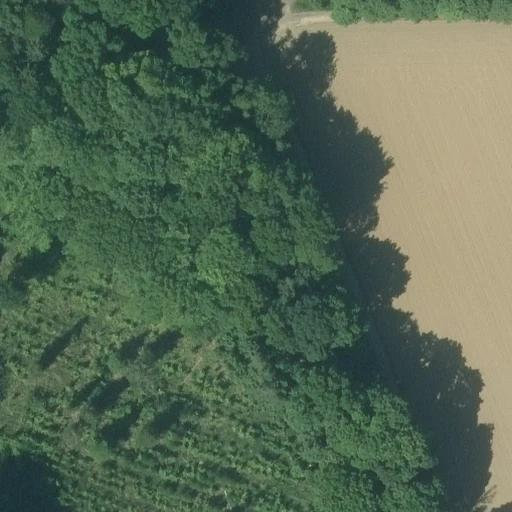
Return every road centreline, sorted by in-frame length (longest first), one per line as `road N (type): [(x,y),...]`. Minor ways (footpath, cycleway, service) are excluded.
road 1 (track): [(439,511),(252,29)]
road 2 (residential): [(0,139),(125,0)]
road 3 (track): [(148,0),(175,41),(209,60),(252,29)]
